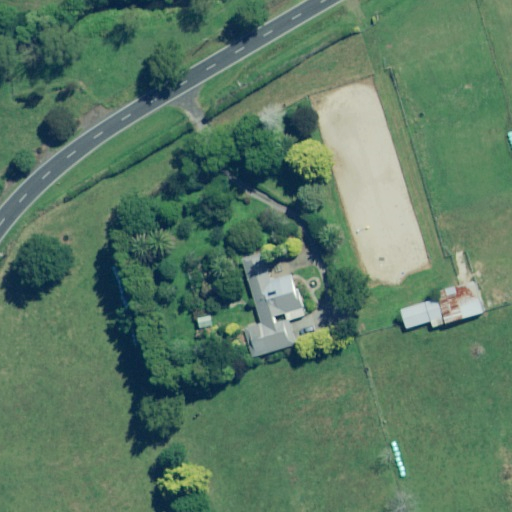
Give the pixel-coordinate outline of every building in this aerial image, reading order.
[(273,282),(265,254),(245,260),(265,324),(247,330),(256,359),(300,346),(292,321),(308,317),(295,276),(273,282)] [(448,325),(441,301),(405,311),(410,329),(434,322),(436,328),(448,325)] [(487,313),(483,302),(448,313),(451,325),(487,313)] [(131,313),(122,315),(138,370),(146,367),(131,313)] [(216,326),(213,316),(201,319),(203,329),(216,326)]
